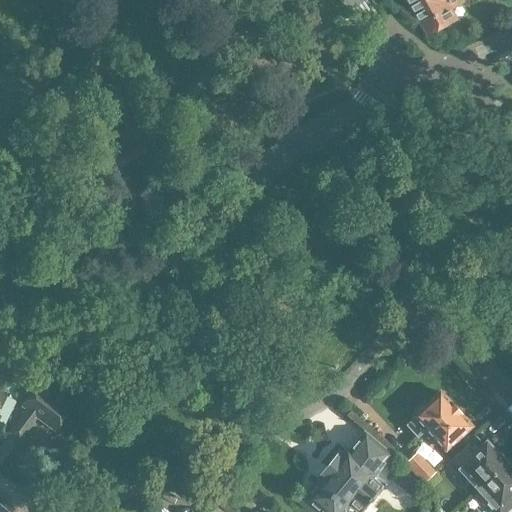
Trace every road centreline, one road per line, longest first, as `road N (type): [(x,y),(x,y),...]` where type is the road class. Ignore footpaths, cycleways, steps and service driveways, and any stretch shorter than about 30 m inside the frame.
road 1 (residential): [(2,489),(90,502),(184,470),(296,419),(419,304)]
road 2 (unclassified): [(324,126),(271,165),(194,249),(167,264),(137,276),(0,295)]
road 3 (residential): [(419,304),(324,126)]
road 4 (residential): [(511,402),(419,304)]
